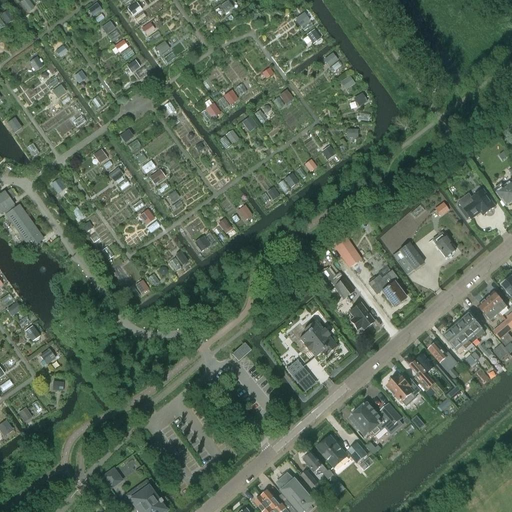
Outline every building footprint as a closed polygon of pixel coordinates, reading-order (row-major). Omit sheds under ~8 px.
[(233,11),(226,1),(217,8),(224,18),(233,11)] [(135,5),(126,13),(133,22),(142,14),(135,5)] [(96,6),(86,14),(93,22),(103,15),(96,6)] [(5,11),(0,15),(0,22),(2,25),(11,19),(5,11)] [(301,14),(290,24),(296,31),(308,22),(301,14)] [(115,32),(105,42),(111,50),(122,40),(115,32)] [(160,42),(151,49),(159,59),(168,52),(160,42)] [(330,57),(321,64),(331,74),(339,66),(330,57)] [(32,58),(23,66),(29,73),(39,66),(32,58)] [(126,70),(131,77),(143,70),(138,62),(126,70)] [(258,69),(250,76),(258,84),(265,77),(258,69)] [(80,73),(71,79),(76,88),(85,82),(80,73)] [(228,90),(220,97),(228,106),(236,100),(228,90)] [(356,98),(345,106),(352,115),(363,107),(356,98)] [(175,111),(166,100),(160,105),(169,116),(175,111)] [(204,109),(196,116),(204,126),(213,119),(204,109)] [(339,128),(339,138),(360,138),(360,128),(339,128)] [(37,146),(26,155),(31,163),(43,154),(37,146)] [(323,149),(314,157),(322,166),(331,159),(323,149)] [(214,165),(207,170),(215,181),(222,175),(214,165)] [(111,183),(122,176),(117,169),(107,176),(111,183)] [(288,173),(277,181),(284,190),(295,182),(288,173)] [(55,175),(45,183),(52,191),(62,184),(55,175)] [(501,185),(494,191),(506,207),(508,207),(510,207),(511,205),(511,182),(503,188),(501,185)] [(265,189),(255,197),(264,207),(273,199),(265,189)] [(460,204),(456,206),(467,220),(470,218),(471,220),(481,213),(483,216),(495,207),(483,191),(472,199),(469,195),(459,202),(460,204)] [(4,192),(0,195),(0,214),(0,215),(14,205),(4,192)] [(443,204),(435,209),(440,216),(448,211),(443,204)] [(242,205),(234,211),(240,220),(249,214),(242,205)] [(29,249),(43,239),(19,206),(6,216),(29,249)] [(197,234),(188,243),(200,254),(208,246),(197,234)] [(435,245),(444,258),(445,258),(447,259),(451,256),(451,253),(455,250),(445,238),(444,238),(441,234),(432,241),(435,245)] [(344,237),(333,245),(349,268),(360,260),(344,237)] [(393,255),(408,275),(413,271),(423,264),(409,244),(393,255)] [(107,247),(97,254),(104,264),(114,257),(107,247)] [(174,254),(166,261),(175,271),(183,264),(174,254)] [(381,291),(382,292),(381,293),(393,308),(405,299),(393,283),(393,284),(392,283),(397,279),(391,272),(381,280),(379,277),(368,285),(376,295),(381,291)] [(511,278),(502,286),(511,297),(511,278)] [(343,300),(353,292),(344,280),(334,288),(343,300)] [(139,296),(132,286),(127,290),(134,299),(139,296)] [(486,301),(499,315),(508,308),(495,293),(486,301)] [(499,315),(486,301),(478,308),(487,319),(488,318),(491,322),(499,315)] [(363,331),(374,322),(360,304),(349,313),(353,318),(350,321),(357,331),(361,328),(363,331)] [(469,315),(463,321),(476,336),(478,339),(485,333),(469,315)] [(321,353),(325,357),(337,347),(328,337),(329,336),(324,329),(323,330),(315,321),(303,330),(306,334),(299,339),(304,346),(303,346),(308,353),(309,352),(314,358),(321,353)] [(476,336),(463,321),(456,326),(472,344),(478,339),(476,336)] [(511,329),(505,322),(493,333),(505,346),(511,340),(511,337),(508,333),(511,329)] [(472,344),(456,326),(450,332),(466,350),(472,344)] [(35,328),(24,336),(30,344),(40,337),(35,328)] [(466,350),(450,332),(444,338),(459,356),(466,350)] [(231,355),(238,362),(251,351),(244,344),(231,355)] [(436,344),(429,351),(440,364),(439,364),(443,369),(448,374),(448,373),(453,369),(458,365),(454,359),(448,353),(446,355),(436,344)] [(480,349),(484,354),(488,350),(484,345),(480,349)] [(501,345),(493,351),(500,360),(509,354),(507,351),(501,345)] [(493,354),(489,350),(484,354),(488,358),(493,354)] [(423,355),(416,361),(431,378),(438,372),(438,373),(439,372),(448,382),(454,388),(451,391),(446,394),(451,400),(455,397),(461,391),(451,380),(436,361),(431,365),(423,355)] [(472,368),(477,364),(471,357),(466,361),(472,368)] [(416,361),(410,367),(421,380),(418,382),(426,392),(432,387),(438,394),(440,396),(443,393),(436,383),(431,378),(416,361)] [(302,368),(291,377),(297,384),(308,375),(302,368)] [(453,369),(448,373),(450,375),(454,380),(459,376),(455,372),(453,369)] [(399,377),(387,387),(401,404),(403,403),(406,407),(416,399),(414,397),(420,392),(410,380),(407,383),(402,379),(401,380),(399,377)] [(47,383),(47,393),(58,393),(58,383),(47,383)] [(431,389),(426,394),(430,398),(435,393),(431,389)] [(355,414),(349,419),(359,430),(366,438),(372,433),(375,437),(384,429),(385,428),(384,427),(390,422),(397,430),(402,426),(399,422),(402,419),(389,405),(381,412),(382,414),(379,417),(367,403),(360,410),(355,414)] [(422,423),(418,418),(413,422),(417,427),(422,423)] [(7,420),(0,425),(0,435),(2,438),(14,429),(7,420)] [(317,449),(334,468),(347,457),(331,437),(317,449)] [(357,444),(347,453),(356,464),(367,455),(358,445),(357,444)] [(332,477),(312,453),(303,461),(314,474),(319,470),(328,480),(332,477)] [(369,458),(360,466),(364,471),(374,463),(369,458)] [(113,470),(102,478),(110,489),(121,481),(113,470)] [(312,489),(317,484),(307,472),(301,477),(312,489)] [(287,474),(283,477),(284,479),(282,481),(280,480),(276,484),(281,491),(280,492),(281,492),(288,499),(287,500),(288,500),(294,507),(293,508),(294,508),(298,511),(304,511),(305,511),(304,511),(309,511),(313,509),(311,506),(315,503),(314,503),(308,496),(309,495),(309,494),(308,495),(302,488),(302,487),(301,487),(295,480),(296,479),(295,479),(294,480),(287,474)] [(160,505),(161,503),(162,503),(160,500),(159,501),(146,482),(141,486),(144,491),(130,501),(136,509),(135,509),(136,511),(137,510),(138,511),(162,511),(164,511),(160,505)] [(340,483),(334,488),(339,495),(345,489),(340,483)] [(274,511),(296,511),(288,502),(283,506),(282,504),(280,506),(268,492),(261,497),(274,511)] [(274,511),(261,497),(255,503),(262,511),(274,511)]
